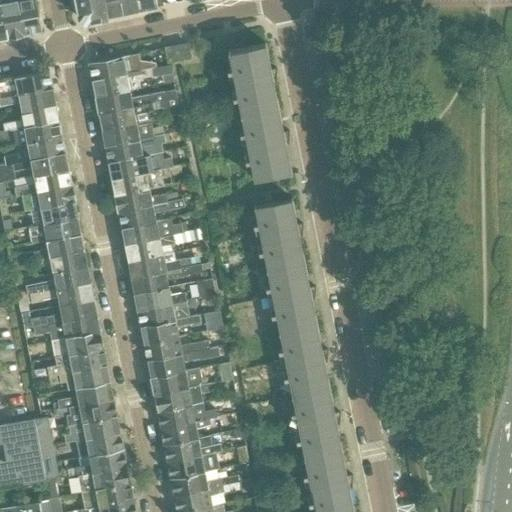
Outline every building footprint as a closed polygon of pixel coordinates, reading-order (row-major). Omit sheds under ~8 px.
[(1,4),(7,38),(23,35),(15,0),(8,0),(9,2),(1,4)] [(15,0),(23,35),(24,35),(41,32),(34,0),(15,0)] [(105,17),(101,0),(75,0),(79,18),(85,22),(107,19),(107,16),(105,17)] [(101,0),(105,17),(107,16),(122,13),(119,0),(101,0)] [(119,0),(122,13),(139,10),(136,0),(119,0)] [(136,0),(139,10),(162,6),(161,0),(136,0)] [(165,47),(168,61),(189,57),(187,43),(165,47)] [(264,43),(264,44),(230,51),(230,50),(228,50),(229,52),(232,67),(227,68),(228,71),(232,70),(237,94),(232,95),(233,98),(238,97),(244,130),(239,131),(240,134),(244,133),(249,157),(244,158),(245,161),(250,160),(253,176),(252,177),(252,178),(254,178),(254,177),(286,171),(289,170),(289,171),(291,171),(291,169),(290,169),(285,144),(287,143),(287,144),(288,144),(289,131),(288,131),(288,132),(283,133),(272,81),(275,81),(276,68),(275,69),(270,70),(265,44),(266,44),(265,43),(264,43)] [(88,63),(92,80),(162,66),(160,58),(125,65),(123,56),(88,63)] [(94,96),(129,89),(139,88),(137,79),(167,73),(166,66),(162,66),(92,80),(95,96),(94,96)] [(0,98),(52,88),(52,87),(49,71),(0,80),(0,98)] [(19,111),(55,104),(56,104),(53,87),(52,87),(52,88),(0,98),(0,106),(4,106),(18,102),(19,111)] [(94,96),(97,112),(176,97),(175,90),(131,98),(129,89),(94,96)] [(98,115),(101,129),(150,119),(148,111),(177,105),(176,97),(97,112),(98,115)] [(2,131),(12,129),(58,120),(55,104),(19,111),(21,119),(1,123),(2,131)] [(101,129),(105,145),(153,136),(150,119),(101,129)] [(15,145),(25,143),(61,136),(58,120),(12,129),(15,145)] [(105,145),(108,161),(149,154),(148,145),(165,141),(164,134),(153,136),(105,145)] [(1,157),(3,164),(65,152),(61,136),(25,143),(27,152),(1,157)] [(30,167),(31,174),(68,167),(65,152),(3,164),(0,164),(0,180),(3,180),(12,179),(15,178),(14,170),(30,167)] [(108,161),(111,179),(167,168),(180,165),(178,156),(151,161),(149,154),(108,161)] [(15,196),(22,194),(71,185),(71,184),(68,167),(31,174),(33,183),(14,187),(15,196)] [(114,194),(114,195),(149,188),(163,186),(161,176),(168,175),(167,168),(111,179),(114,194)] [(38,199),(39,207),(74,201),(75,201),(71,184),(71,185),(22,194),(24,202),(38,199)] [(117,212),(118,211),(177,199),(176,193),(165,195),(165,194),(150,197),(149,188),(114,195),(117,212)] [(258,226),(260,238),(262,249),(257,250),(258,253),(263,252),(270,288),(265,289),(266,292),(270,291),(275,314),(270,315),(271,317),(276,317),(282,350),(277,350),(278,353),(283,353),(287,376),(283,377),(284,380),(288,379),(291,395),(295,412),(290,413),(290,416),(295,415),(300,439),(295,439),(296,442),(300,441),(307,475),(302,475),(304,485),(309,484),(312,501),(307,502),(308,505),(312,504),(314,511),(353,511),(348,487),(351,487),(351,488),(352,475),(351,475),(346,476),(336,425),(338,424),(338,425),(339,425),(339,412),(339,413),(334,414),(323,362),(326,361),(326,362),(327,349),(326,349),(326,350),(321,351),(314,314),(311,299),(313,299),(314,299),(314,286),(314,287),(309,288),(299,236),(301,236),(301,237),(302,237),(302,224),(301,224),(296,225),(291,200),(292,200),(291,198),(290,199),(255,206),(254,206),(257,223),(252,224),(253,227),(258,226)] [(118,211),(121,227),(155,220),(153,213),(179,206),(177,199),(118,211)] [(28,226),(29,226),(77,217),(74,201),(39,207),(38,208),(40,216),(26,219),(28,226)] [(2,216),(5,231),(11,230),(8,214),(2,216)] [(32,242),(46,240),(80,233),(77,217),(29,226),(32,242)] [(155,220),(121,227),(124,244),(182,233),(180,223),(170,225),(170,227),(166,227),(164,218),(155,220)] [(124,244),(127,261),(174,252),(173,243),(175,243),(175,242),(182,241),(203,237),(202,229),(182,233),(124,244)] [(11,264),(35,259),(84,250),(80,233),(46,240),(48,249),(9,256),(11,264)] [(51,264),(52,272),(87,265),(84,250),(35,259),(36,267),(51,264)] [(127,261),(130,277),(191,265),(189,258),(176,260),(174,252),(127,261)] [(133,293),(133,294),(168,287),(166,278),(209,270),(208,262),(191,265),(130,277),(133,293)] [(25,285),(27,294),(90,281),(87,265),(52,272),(54,279),(25,285)] [(215,294),(212,278),(196,281),(199,297),(215,294)] [(18,304),(20,312),(28,311),(27,302),(34,301),(34,302),(44,300),(44,299),(57,296),(59,305),(93,298),(94,298),(91,281),(90,281),(27,294),(17,296),(18,304)] [(136,311),(137,310),(186,301),(184,293),(170,296),(168,287),(133,294),(136,311)] [(31,328),(33,327),(33,326),(96,314),(93,298),(59,305),(60,313),(42,316),(30,318),(28,311),(20,312),(23,328),(31,327),(31,328)] [(137,310),(140,326),(189,317),(188,308),(196,306),(195,299),(186,301),(137,310)] [(222,328),(219,311),(204,314),(207,331),(222,328)] [(62,330),(63,337),(99,330),(96,314),(33,326),(33,327),(34,335),(62,330)] [(140,326),(143,345),(178,338),(176,328),(191,325),(191,326),(200,324),(199,315),(189,317),(140,326)] [(63,337),(50,340),(52,348),(54,357),(103,348),(104,348),(100,330),(99,330),(63,337)] [(143,345),(147,361),(209,348),(208,340),(180,346),(178,338),(143,345)] [(147,361),(150,377),(184,370),(183,361),(198,358),(198,359),(219,355),(218,347),(209,348),(147,361)] [(46,367),(48,374),(106,362),(103,348),(54,357),(56,365),(46,367)] [(67,390),(74,388),(109,380),(106,362),(48,374),(50,384),(66,381),(67,390)] [(218,364),(222,381),(232,379),(229,362),(218,364)] [(150,377),(153,394),(203,385),(199,367),(184,370),(150,377)] [(109,380),(74,388),(75,392),(76,397),(66,399),(57,401),(57,402),(52,403),(54,409),(59,408),(59,409),(113,397),(109,380)] [(153,394),(156,411),(203,401),(201,393),(216,390),(214,382),(203,385),(153,394)] [(66,415),(67,423),(116,413),(113,397),(59,409),(59,408),(54,409),(55,417),(66,415)] [(160,429),(209,419),(217,417),(216,409),(205,411),(203,401),(156,411),(157,411),(160,429)] [(65,443),(74,441),(120,432),(116,413),(67,423),(70,434),(64,435),(65,443)] [(0,486),(6,486),(58,476),(54,452),(49,416),(41,417),(0,424),(0,451),(2,460),(0,460),(0,486)] [(160,429),(163,445),(198,438),(196,429),(210,426),(209,419),(160,429)] [(74,441),(77,456),(122,447),(120,432),(74,441)] [(163,445),(167,462),(217,452),(218,451),(222,451),(220,443),(211,445),(210,436),(198,438),(163,445)] [(76,467),(76,471),(77,475),(127,465),(123,448),(122,447),(77,456),(79,466),(76,467)] [(167,462),(170,478),(204,471),(203,462),(218,460),(218,458),(217,452),(167,462)] [(243,455),(236,456),(237,463),(244,462),(243,455)] [(77,475),(81,493),(94,490),(130,483),(127,465),(77,475)] [(170,478),(173,495),(240,483),(238,475),(218,479),(216,469),(204,471),(170,478)] [(81,493),(84,509),(133,500),(130,483),(94,490),(81,493)] [(176,511),(175,511),(222,503),(220,493),(241,489),(240,483),(173,495),(176,511)] [(48,500),(49,511),(58,511),(57,499),(48,500)] [(0,511),(49,511),(48,500),(7,506),(0,507),(0,511)] [(135,511),(133,500),(84,509),(80,510),(80,511),(135,511)] [(223,511),(222,503),(175,511),(232,511),(225,511),(223,511)]
